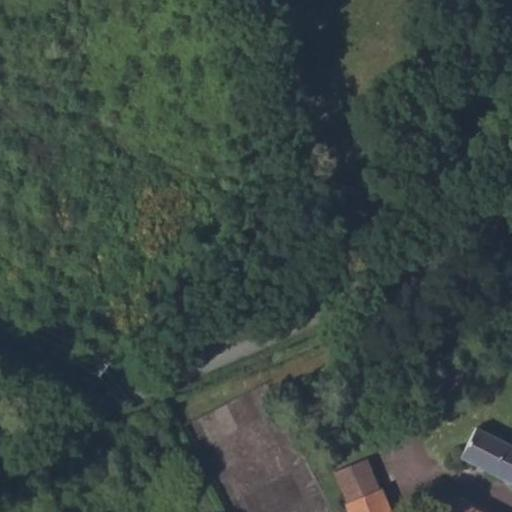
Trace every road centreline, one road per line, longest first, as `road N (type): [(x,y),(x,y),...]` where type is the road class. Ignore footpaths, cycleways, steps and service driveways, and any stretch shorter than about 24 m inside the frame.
road 1 (unclassified): [(480,214),(251,345),(0,442)]
road 2 (unclassified): [(403,460),(422,403),(511,337)]
